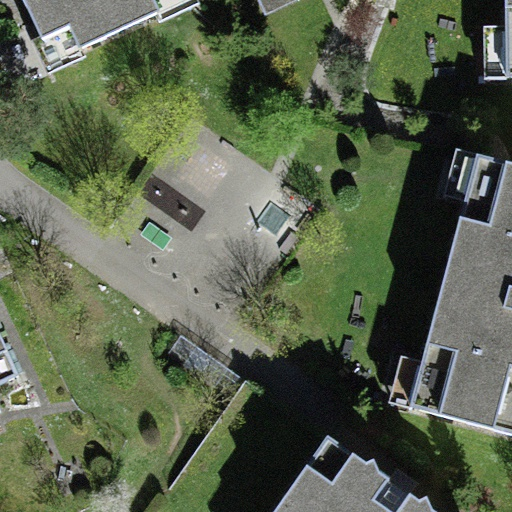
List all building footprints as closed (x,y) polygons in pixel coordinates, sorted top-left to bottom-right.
[(16,0),(48,67),(194,0),(193,0),(16,0)] [(259,0),(266,13),(293,0),(259,0)] [(511,0),(501,0),(502,78),(511,77),(511,0)] [(511,165),(484,157),(412,411),(511,439),(511,165)] [(0,385),(20,376),(0,333),(0,385)] [(429,511),(319,437),(267,511),(429,511)]
